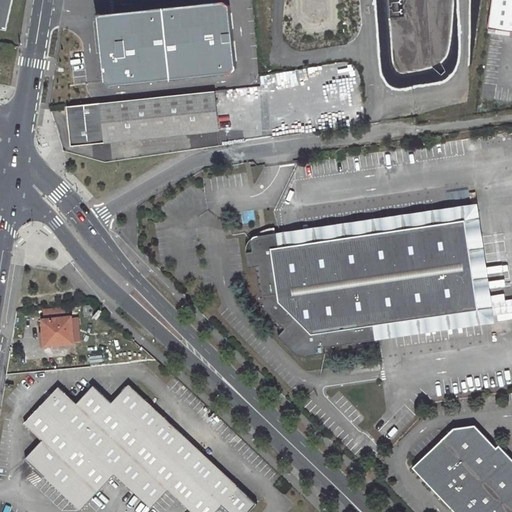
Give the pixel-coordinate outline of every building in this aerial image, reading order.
[(0,0),(0,29),(6,31),(12,0),(0,0)] [(131,18),(100,26),(105,81),(111,86),(232,77),(237,68),(230,6),(225,1),(131,11),(131,18)] [(216,91),(68,106),(70,123),(72,140),(105,136),(105,142),(220,130),(216,91)] [(72,140),(72,145),(105,142),(105,136),(72,140)] [(489,326),(475,208),(263,236),(261,236),(258,237),(254,240),(252,243),(251,245),(251,249),(254,267),(261,266),(267,315),(295,341),(289,347),(300,357),(308,359),(325,358),(324,348),(489,326)] [(93,307),(84,307),(85,319),(94,318),(93,307)] [(72,316),(47,319),(48,331),(42,332),(42,338),(43,346),(75,343),(72,316)] [(61,388),(26,423),(43,440),(43,442),(34,441),(34,449),(26,459),(80,509),(115,474),(152,507),(169,489),(193,511),(217,511),(223,506),(229,511),(250,511),(258,504),(130,385),(112,402),(96,386),(77,404),(61,388)] [(511,511),(511,457),(500,445),(497,447),(476,425),(456,426),(416,466),(419,469),(420,468),(460,511),(511,511)] [(34,431),(34,441),(43,442),(43,440),(34,431)] [(458,511),(460,511),(420,468),(419,469),(458,511)]
